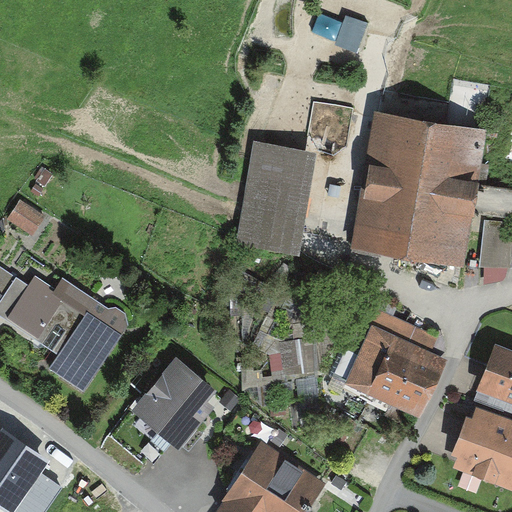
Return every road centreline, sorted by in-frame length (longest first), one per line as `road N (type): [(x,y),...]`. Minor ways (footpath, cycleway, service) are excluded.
road 1 (residential): [(387,489),(451,362),(457,304)]
road 2 (residential): [(159,511),(0,389)]
